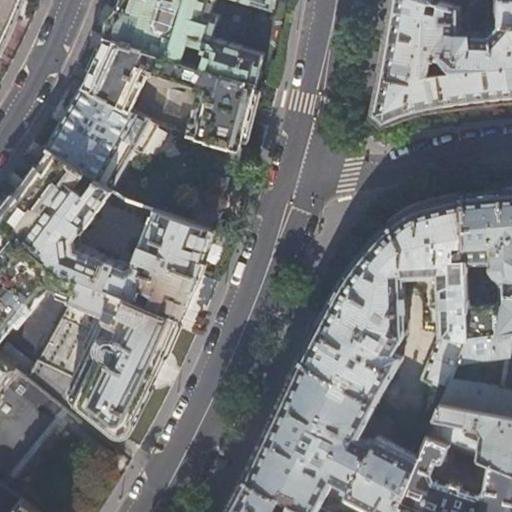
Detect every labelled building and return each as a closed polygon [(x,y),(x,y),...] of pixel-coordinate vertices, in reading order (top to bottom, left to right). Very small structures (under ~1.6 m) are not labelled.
[(0,0),(0,53),(4,46),(17,18),(16,18),(22,0),(0,0)] [(119,0),(108,35),(258,80),(265,53),(215,37),(221,13),(214,11),(216,0),(250,0),(274,7),(275,0),(119,0)] [(511,0),(456,0),(455,5),(438,0),(393,0),(385,51),(373,114),(384,124),(398,119),(415,113),(433,108),(451,105),(503,98),(511,97),(511,0)] [(258,80),(108,35),(107,37),(103,35),(94,56),(88,69),(91,70),(84,84),(132,107),(153,64),(202,80),(189,129),(241,145),(250,111),(258,80)] [(132,107),(84,84),(77,98),(76,98),(68,114),(57,134),(49,148),(86,172),(95,178),(113,189),(134,148),(141,151),(143,150),(145,149),(147,146),(160,120),(132,107)] [(86,172),(49,148),(23,182),(0,212),(0,215),(68,270),(85,277),(140,300),(145,287),(155,291),(150,304),(181,317),(197,274),(215,228),(154,208),(133,269),(106,258),(106,259),(77,247),(75,238),(82,229),(84,230),(113,189),(95,178),(86,192),(76,185),(86,172)] [(511,188),(464,192),(467,262),(491,261),(492,270),(493,272),(495,274),(494,278),(501,283),(502,297),(497,303),(468,304),(469,332),(470,335),(511,329),(511,188)] [(405,214),(389,226),(406,248),(403,253),(404,275),(405,276),(440,275),(442,332),(469,332),(468,304),(468,303),(467,267),(467,262),(464,192),(446,196),(429,202),(405,214)] [(68,270),(0,215),(0,349),(20,323),(23,325),(51,291),(59,291),(64,298),(80,303),(85,277),(68,270)] [(406,277),(405,276),(404,275),(403,253),(406,248),(389,226),(383,231),(374,240),(357,261),(346,278),(342,284),(319,325),(302,360),(379,403),(403,358),(403,354),(397,350),(408,331),(406,277)] [(473,267),(467,267),(468,303),(474,302),(474,294),(477,293),(476,276),(473,276),(473,267)] [(140,300),(85,277),(80,303),(114,316),(81,381),(83,382),(79,389),(78,395),(78,399),(81,404),(112,429),(117,431),(121,432),(126,430),(130,426),(131,427),(161,364),(165,357),(164,356),(181,317),(150,304),(140,300)] [(511,329),(470,335),(458,362),(510,352),(511,344),(511,385),(453,376),(442,401),(511,415),(511,329)] [(469,332),(442,332),(423,379),(437,385),(420,425),(430,431),(442,401),(453,376),(458,362),(470,335),(469,332)] [(13,347),(5,358),(27,376),(36,365),(13,347)] [(0,353),(0,484),(31,444),(62,405),(27,376),(5,358),(0,353)] [(379,403),(302,360),(276,414),(246,478),(312,511),(317,511),(336,480),(351,488),(348,494),(348,496),(349,498),(377,511),(396,511),(401,502),(420,454),(381,434),(379,434),(378,435),(375,441),(362,435),(379,403)] [(511,415),(442,401),(430,431),(428,435),(448,443),(488,460),(511,470),(511,415)] [(442,459),(448,443),(428,435),(420,454),(401,502),(427,511),(511,511),(511,470),(488,460),(483,489),(475,494),(434,478),(430,471),(435,460),(436,461),(439,461),(442,459)] [(312,511),(246,478),(233,503),(227,511),(312,511)] [(40,511),(21,499),(11,511),(40,511)] [(427,511),(401,502),(396,511),(427,511)]
